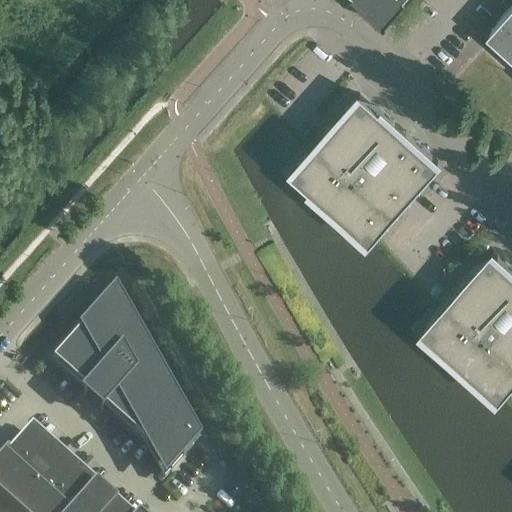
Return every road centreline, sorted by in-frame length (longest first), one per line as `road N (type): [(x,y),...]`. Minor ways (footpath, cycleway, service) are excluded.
road 1 (unclassified): [(341,511),(182,228),(144,175)]
road 2 (unclassified): [(0,336),(144,175)]
road 3 (unclassified): [(144,175),(275,26)]
road 4 (unclassified): [(399,71),(330,12),(309,7),(275,26)]
road 5 (unclassified): [(487,183),(399,71)]
